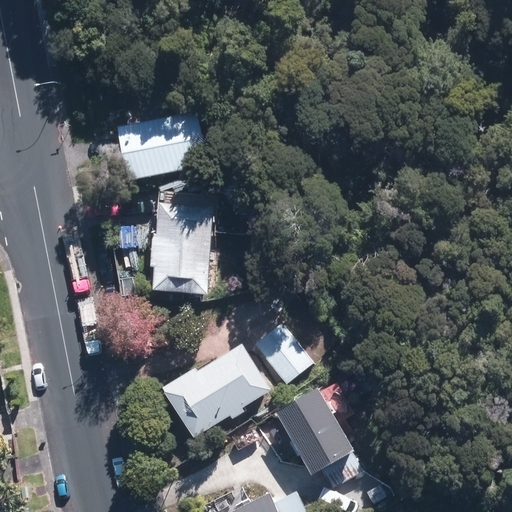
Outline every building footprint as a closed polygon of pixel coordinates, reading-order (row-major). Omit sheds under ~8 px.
[(208,110),(125,125),(134,179),(217,165),(208,110)] [(213,294),(218,231),(234,232),(235,216),(219,215),(220,203),(166,198),(158,290),(213,294)] [(285,321),(257,343),(289,384),(317,361),(285,321)] [(277,389),(248,341),(205,366),(204,363),(166,385),(197,436),(232,415),(251,404),(277,389)] [(329,492),(368,469),(357,450),(362,447),(324,382),(280,408),(329,492)] [(288,511),(278,490),(231,511),(288,511)]
